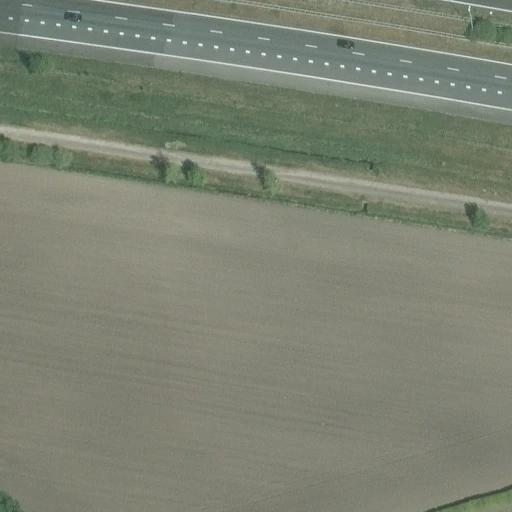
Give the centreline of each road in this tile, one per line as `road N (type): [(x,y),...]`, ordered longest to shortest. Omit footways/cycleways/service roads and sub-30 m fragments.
road 1 (unclassified): [(511,212),(0,132)]
road 2 (motorway): [(0,2),(511,79)]
